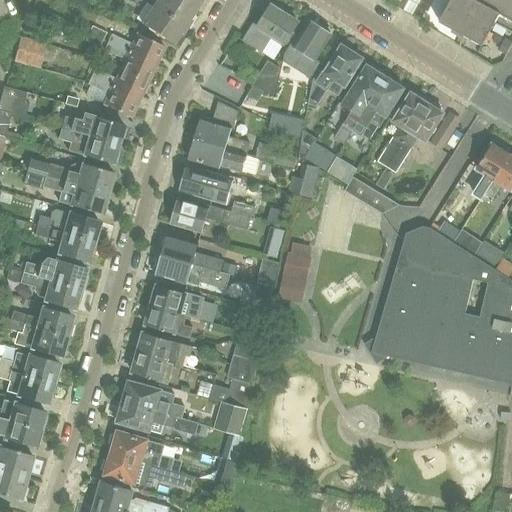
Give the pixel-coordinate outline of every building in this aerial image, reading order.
[(185,25),(195,9),(182,0),(156,0),(153,5),(186,27),(187,26),(185,25)] [(182,0),(195,9),(201,0),(182,0)] [(427,9),(431,1),(429,0),(423,0),(421,6),(427,9)] [(461,34),(478,2),(474,0),(450,0),(439,22),(461,34)] [(511,0),(474,0),(478,2),(511,20),(511,0)] [(495,23),(511,32),(511,20),(478,2),(461,34),(483,46),(495,23)] [(186,28),(186,27),(153,5),(141,23),(173,44),(184,27),(186,28)] [(276,37),(285,43),(298,22),(272,5),(259,25),(256,23),(244,42),(265,54),(276,37)] [(316,60),(321,52),(332,35),(329,33),(329,29),(324,26),(320,27),(310,21),(301,35),(298,33),(285,54),(283,57),(290,61),(298,49),(316,60)] [(89,33),(104,40),(107,32),(93,25),(89,33)] [(100,48),(104,40),(89,33),(86,41),(100,48)] [(107,42),(154,63),(162,46),(137,33),(132,44),(111,34),(107,42)] [(44,46),(19,39),(12,60),(37,67),(44,46)] [(507,52),(511,42),(511,41),(508,39),(502,49),(507,52)] [(146,81),(154,63),(107,42),(104,49),(125,59),(120,69),(146,81)] [(346,85),(352,75),(362,58),(342,46),(325,73),(318,68),(316,70),(309,104),(319,108),(337,80),(346,85)] [(275,98),(282,70),(282,68),(270,62),(255,86),(265,92),(275,98)] [(344,143),(386,77),(379,72),(379,69),(373,66),(370,67),(368,65),(343,105),(352,111),(336,138),(344,143)] [(146,81),(120,69),(116,78),(95,68),(91,76),(138,98),(146,81)] [(129,116),(138,98),(91,76),(87,84),(108,94),(104,104),(129,116)] [(380,127),(394,105),(404,88),(401,87),(401,83),(396,80),(393,81),(386,77),(352,130),(361,135),(370,121),(380,127)] [(0,93),(0,110),(9,113),(13,99),(23,102),(25,92),(2,86),(0,93)] [(255,86),(249,96),(259,102),(265,92),(255,86)] [(386,168),(427,103),(424,101),(426,98),(416,92),(415,95),(411,93),(394,121),(400,126),(377,162),(386,168)] [(79,99),(67,96),(65,104),(77,107),(79,99)] [(229,136),(231,128),(234,129),(239,111),(219,102),(213,122),(202,119),(201,121),(198,123),(197,128),(198,131),(196,139),(246,154),(250,143),(229,136)] [(425,142),(433,130),(443,113),(440,111),(442,108),(432,102),(431,105),(427,103),(386,168),(396,174),(412,149),(411,148),(418,137),(425,142)] [(0,135),(2,136),(9,113),(0,110),(0,135)] [(303,119),(272,113),(268,131),(299,137),(303,119)] [(124,125),(105,120),(84,114),(81,121),(65,116),(62,128),(118,145),(120,138),(123,138),(125,128),(123,128),(124,125)] [(116,151),(118,145),(62,128),(59,139),(69,142),(67,150),(113,164),(113,161),(116,162),(119,152),(116,151)] [(22,136),(7,131),(6,138),(20,142),(22,136)] [(261,159),(246,154),(196,139),(194,147),(190,149),(189,154),(191,157),(190,159),(219,168),(220,165),(244,172),(244,171),(256,174),(261,159)] [(463,175),(480,185),(478,188),(472,185),(467,192),(468,193),(481,201),(510,155),(505,152),(507,149),(494,141),(484,158),(478,166),(471,162),(463,175)] [(260,147),(257,157),(274,162),(294,168),(296,164),(274,157),(277,149),(261,144),(260,147)] [(337,154),(328,149),(318,166),(327,171),(337,155),(337,154)] [(327,171),(326,172),(336,177),(346,161),(337,155),(327,171)] [(511,156),(510,155),(485,194),(493,199),(502,184),(510,189),(511,190),(511,189),(511,156)] [(72,170),(49,164),(30,159),(27,170),(46,176),(107,193),(109,186),(112,185),(115,175),(112,174),(113,172),(81,163),(81,164),(77,163),(73,165),(72,170)] [(319,168),(304,164),(300,180),(292,178),(288,193),(311,199),(319,168)] [(228,177),(219,175),(188,166),(181,191),(226,204),(232,184),(228,177)] [(389,171),(386,169),(382,176),(376,185),(383,190),(389,181),(392,177),(391,172),(389,171)] [(105,200),(107,193),(46,176),(43,186),(61,192),(58,202),(101,214),(102,212),(104,213),(107,203),(105,200)] [(365,203),(373,189),(354,177),(345,191),(365,203)] [(373,189),(365,203),(383,214),(400,205),(373,189)] [(173,220),(172,223),(202,232),(206,216),(250,229),(254,218),(234,212),(201,203),(200,206),(179,199),(175,210),(173,210),(170,219),(173,220)] [(238,202),(234,212),(254,218),(257,207),(238,202)] [(99,222),(79,216),(55,209),(51,211),(49,219),(40,216),(37,226),(96,243),(99,230),(97,229),(99,222)] [(27,223),(12,219),(9,227),(25,232),(27,223)] [(460,232),(446,223),(440,233),(454,242),(460,232)] [(93,254),(96,243),(37,226),(34,235),(60,242),(57,253),(88,261),(90,254),(93,254)] [(474,256),(430,228),(423,226),(406,233),(372,352),(511,384),(511,279),(509,278),(495,269),(478,258),(474,256)] [(485,239),(465,226),(455,243),(474,256),(485,239)] [(224,261),(215,258),(195,252),(198,243),(169,235),(168,237),(164,239),(163,244),(165,247),(163,255),(221,272),(224,261)] [(487,243),(478,258),(495,269),(504,255),(487,243)] [(310,259),(290,254),(287,267),(308,271),(310,259)] [(221,273),(221,272),(163,255),(160,263),(157,265),(156,270),(158,273),(157,275),(186,283),(188,277),(194,279),(195,282),(227,291),(231,276),(221,273)] [(56,260),(55,262),(45,259),(38,267),(26,263),(24,272),(83,290),(86,277),(83,277),(85,269),(56,260)] [(238,266),(224,262),(222,272),(235,275),(237,268),(238,266)] [(79,302),(83,290),(24,272),(21,282),(36,286),(35,288),(38,295),(45,297),(44,300),(74,308),(76,301),(79,302)] [(277,279),(260,274),(258,282),(275,286),(277,279)] [(274,287),(259,283),(253,308),(269,312),(274,287)] [(204,298),(176,290),(157,285),(156,288),(154,287),(151,298),(153,298),(151,305),(187,316),(187,315),(198,319),(204,298)] [(304,289),(284,285),(281,297),(302,301),(304,289)] [(184,325),(187,316),(151,305),(149,312),(147,311),(144,321),(146,322),(146,325),(190,337),(193,327),(184,325)] [(72,316),(53,311),(42,308),(39,318),(13,311),(10,320),(10,321),(69,338),(73,325),(70,324),(72,316)] [(242,332),(263,338),(268,312),(248,308),(242,332)] [(10,321),(10,320),(1,317),(0,320),(0,327),(22,333),(19,344),(60,356),(63,348),(66,349),(69,338),(10,321)] [(189,346),(163,338),(143,332),(143,336),(140,335),(137,345),(140,346),(138,352),(174,362),(174,363),(184,366),(189,346)] [(258,362),(263,338),(242,332),(235,355),(258,362)] [(58,363),(28,355),(16,351),(13,363),(0,358),(0,368),(56,384),(59,372),(56,371),(58,363)] [(168,382),(174,363),(174,362),(138,352),(136,359),(133,358),(131,368),(133,369),(132,372),(168,382)] [(254,385),(258,362),(235,355),(229,378),(252,385),(252,384),(254,385)] [(56,384),(0,368),(0,378),(8,381),(5,391),(47,403),(49,395),(52,396),(56,384)] [(247,409),(252,385),(229,378),(228,379),(233,381),(227,404),(247,410),(248,409),(247,409)] [(177,395),(146,386),(127,381),(124,390),(126,393),(124,401),(184,419),(187,408),(174,405),(177,395)] [(214,385),(202,382),(198,395),(210,398),(214,385)] [(45,411),(15,403),(3,399),(0,408),(0,418),(42,430),(46,417),(43,416),(45,411)] [(200,424),(188,420),(184,419),(124,401),(121,410),(119,411),(116,421),(163,434),(165,426),(175,428),(178,431),(196,436),(200,424)] [(247,410),(227,404),(222,403),(215,428),(240,435),(247,410)] [(39,443),(42,430),(0,418),(0,437),(34,447),(36,442),(39,443)] [(148,440),(137,436),(118,431),(117,434),(114,433),(111,445),(114,445),(112,453),(173,470),(176,460),(145,451),(148,440)] [(223,459),(236,463),(242,439),(229,435),(223,459)] [(32,455),(0,446),(0,470),(23,477),(24,470),(28,468),(32,455)] [(188,475),(178,472),(173,470),(112,453),(109,460),(107,459),(103,471),(106,472),(105,475),(125,480),(136,483),(152,487),(155,477),(175,483),(185,486),(188,475)] [(21,483),(23,477),(0,470),(0,493),(19,499),(23,486),(21,483)] [(235,475),(219,471),(216,481),(232,486),(235,475)] [(132,491),(119,487),(100,481),(96,495),(99,495),(97,503),(126,511),(167,511),(169,507),(137,498),(134,500),(130,499),(132,491)] [(230,503),(233,490),(216,486),(213,498),(230,503)] [(126,511),(97,503),(95,511),(92,510),(91,511),(126,511)]
